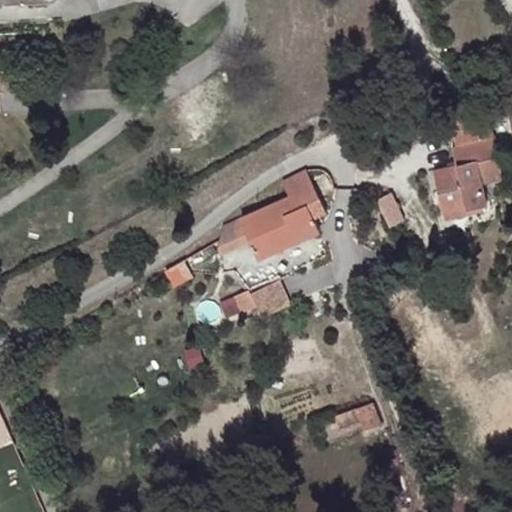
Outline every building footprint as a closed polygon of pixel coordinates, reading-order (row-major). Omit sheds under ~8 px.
[(489,115),(454,123),(460,147),(494,139),(489,115)] [(479,160),(498,155),(494,139),(460,147),(454,148),(458,164),(435,170),(446,215),(489,204),(479,160)] [(291,196),(243,218),(253,239),(261,257),(287,245),(320,230),(314,217),(325,213),(305,170),(283,180),(291,196)] [(253,239),(243,218),(224,226),(219,243),(223,253),(253,239)] [(291,256),(287,245),(261,257),(266,268),(291,256)] [(249,290),(235,296),(243,313),(276,297),(270,283),(250,292),(249,290)]
